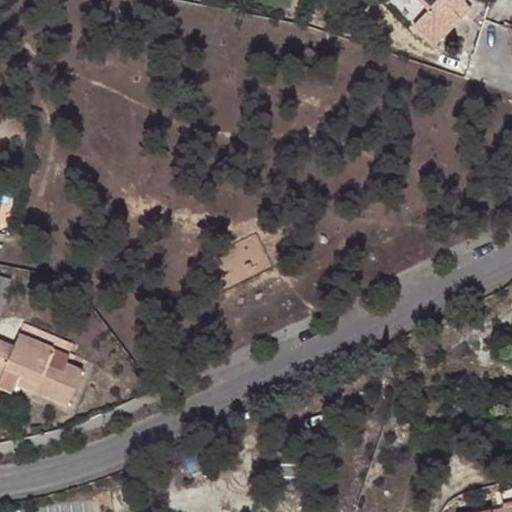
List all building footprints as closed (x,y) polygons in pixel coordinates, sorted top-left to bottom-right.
[(426,11),(415,0),(397,0),(417,20),(426,11)] [(415,0),(426,11),(417,20),(412,25),(432,45),(459,19),(452,11),(462,0),(415,0)] [(0,279),(0,317),(10,282),(0,279)] [(70,408),(84,373),(66,366),(63,374),(48,367),(54,351),(20,337),(15,349),(0,342),(0,385),(5,374),(19,380),(38,388),(35,394),(70,408)] [(63,374),(66,366),(69,357),(54,351),(48,367),(63,374)] [(19,380),(17,386),(35,394),(38,388),(19,380)] [(200,443),(179,454),(190,478),(212,468),(200,443)] [(298,447),(267,448),(267,484),(298,484),(298,447)] [(504,511),(511,511),(511,499),(502,502),(504,511)]
